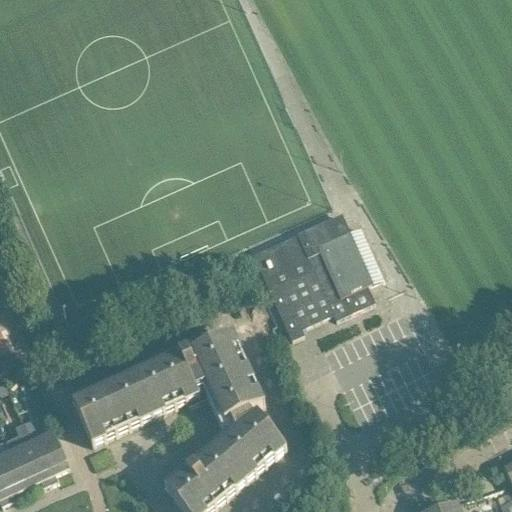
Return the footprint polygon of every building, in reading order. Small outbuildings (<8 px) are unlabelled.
[(372,291),(346,233),(341,222),(299,241),(335,321),(334,321),(337,327),(376,309),(369,292),(372,291)] [(335,321),(299,241),(254,261),(293,346),(305,341),(303,335),(334,321),(335,321)] [(231,342),(196,358),(216,401),(208,405),(220,432),(250,418),(264,412),(265,413),(266,412),(233,340),(231,341),(231,342)] [(9,355),(3,341),(0,342),(0,351),(3,358),(9,355)] [(216,401),(196,358),(193,352),(72,407),(73,409),(74,408),(93,451),(92,451),(93,453),(188,409),(189,412),(188,412),(189,413),(208,405),(216,401)] [(16,369),(9,355),(3,358),(9,372),(16,369)] [(4,388),(0,389),(0,394),(3,401),(9,399),(4,388)] [(286,455),(259,423),(256,425),(250,418),(220,432),(225,442),(195,467),(193,464),(194,463),(193,462),(170,481),(171,482),(172,482),(174,484),(164,493),(165,494),(166,494),(180,511),(219,511),(288,455),(286,454),(286,455)] [(70,475),(54,440),(41,447),(32,427),(24,430),(52,491),(60,488),(56,481),(70,475)] [(52,491),(24,430),(16,434),(20,442),(7,447),(13,459),(28,494),(41,488),(44,495),(52,491)] [(28,494),(13,459),(0,465),(0,486),(11,510),(18,507),(14,500),(28,494)] [(511,465),(503,471),(511,490),(511,465)] [(7,511),(11,510),(0,486),(0,507),(2,511),(7,511)]
